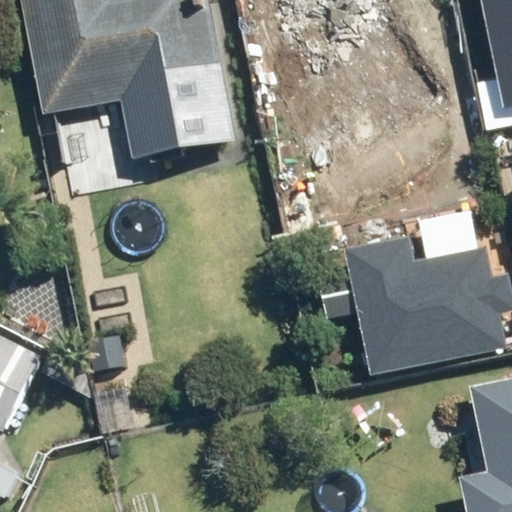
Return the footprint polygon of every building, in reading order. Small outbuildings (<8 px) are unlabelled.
[(40,0),(59,113),(124,103),(132,149),(241,130),(218,0),(40,0)] [(284,0),(328,221),(404,206),(394,154),(447,144),(418,0),(284,0)] [(511,0),(502,0),(511,50),(511,0)] [(271,145),(189,158),(207,264),(288,251),(271,145)] [(0,281),(20,244),(0,233),(0,281)] [(420,241),(351,254),(376,382),(511,356),(511,243),(423,260),(420,241)] [(57,357),(0,327),(0,442),(8,428),(18,433),(57,357)] [(477,473),(484,511),(511,511),(511,376),(486,382),(504,467),(477,473)]
